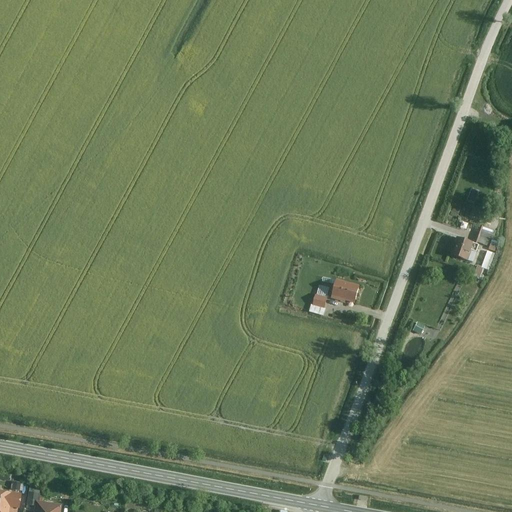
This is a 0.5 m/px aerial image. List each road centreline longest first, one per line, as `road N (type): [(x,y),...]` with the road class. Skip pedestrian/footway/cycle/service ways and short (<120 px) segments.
road 1 (tertiary): [(318,506),(509,0)]
road 2 (secondary): [(0,446),(318,506)]
